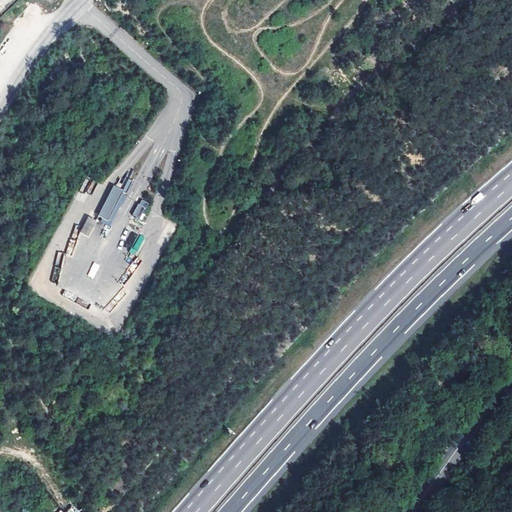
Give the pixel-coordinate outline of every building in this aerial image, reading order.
[(128,179),(124,191),(135,194),(139,182),(128,179)] [(113,185),(98,216),(111,223),(127,192),(113,185)] [(132,215),(139,219),(148,202),(140,199),(132,215)] [(80,230),(89,235),(97,221),(88,216),(80,230)] [(129,253),(135,256),(145,238),(139,235),(129,253)]
